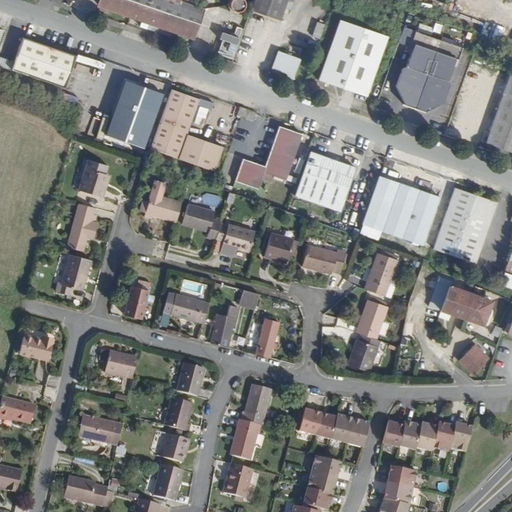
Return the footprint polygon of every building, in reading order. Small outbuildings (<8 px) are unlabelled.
[(96,0),(95,5),(190,38),(200,10),(175,1),(175,0),(96,0)] [(227,14),(230,15),(233,15),(235,13),(237,11),(238,9),(239,6),(238,3),(237,1),(235,0),(224,0),(223,2),(222,5),(222,8),(222,10),(224,13),(227,14)] [(278,20),(284,0),(252,0),(249,10),(278,20)] [(366,96),(385,36),(338,20),(317,79),(366,96)] [(311,37),(319,39),(324,24),(316,22),(311,37)] [(217,53),(233,58),(242,29),(226,24),(217,53)] [(443,84),(446,74),(445,72),(449,60),(454,61),(458,50),(399,30),(394,45),(406,49),(407,46),(411,47),(407,58),(405,60),(402,69),(397,71),(392,89),(400,106),(399,107),(422,114),(422,113),(439,105),(445,87),(443,84)] [(0,66),(66,89),(77,55),(21,36),(13,59),(0,54),(0,39),(2,32),(0,31),(0,66)] [(293,50),(291,56),(299,59),(303,60),(305,54),(293,50)] [(293,77),(299,59),(291,56),(275,51),(269,68),(286,74),(293,77)] [(511,151),(511,72),(510,71),(485,142),(511,151)] [(104,139),(140,152),(160,93),(124,80),(104,139)] [(221,143),(185,132),(189,117),(193,102),(195,96),(168,88),(149,148),(214,168),(221,143)] [(206,124),(211,101),(200,99),(195,122),(206,124)] [(245,117),(247,109),(240,107),(237,114),(241,115),(245,117)] [(257,191),(261,177),(272,180),(273,175),(284,179),(300,135),(278,128),(265,167),(242,160),(234,183),(257,191)] [(340,211),(355,169),(309,152),(294,195),(340,211)] [(100,186),(103,174),(102,174),(104,165),(85,160),(77,190),(100,196),(103,187),(100,186)] [(423,245),(438,198),(379,177),(362,224),(423,245)] [(175,223),(181,200),(159,194),(162,181),(152,178),(146,200),(142,199),(139,210),(144,211),(143,214),(143,215),(144,215),(151,218),(151,216),(175,223)] [(476,264),(497,204),(454,188),(433,249),(476,264)] [(232,202),(234,193),(228,191),(226,200),(232,202)] [(95,221),(96,216),(93,215),(95,207),(78,203),(67,247),(83,251),(87,237),(93,238),(97,222),(95,221)] [(205,237),(221,241),(237,246),(236,250),(247,253),(254,231),(210,218),(212,212),(186,204),(180,224),(206,232),(205,237)] [(287,256),(292,240),(270,233),(263,257),(272,259),(272,256),(286,260),(287,256)] [(293,258),(298,242),(292,240),(287,256),(293,258)] [(236,250),(237,246),(221,241),(219,253),(234,257),(236,250)] [(340,273),(345,251),(338,250),(337,253),(308,246),(303,267),(332,274),(333,271),(340,273)] [(399,257),(382,251),(381,255),(398,260),(399,257)] [(511,251),(503,277),(511,279),(511,251)] [(90,260),(69,254),(61,283),(57,282),(55,291),(69,295),(71,287),(82,290),(90,260)] [(386,297),(398,260),(381,255),(379,254),(366,290),(386,297)] [(492,301),(453,287),(454,282),(441,277),(430,307),(483,326),(492,301)] [(148,290),(150,282),(133,278),(131,286),(148,290)] [(214,283),(212,291),(219,293),(221,285),(214,283)] [(141,319),(148,290),(131,286),(124,314),(141,319)] [(255,310),(259,295),(243,291),(239,306),(255,310)] [(163,314),(203,324),(209,304),(168,294),(163,314)] [(357,333),(364,336),(362,342),(358,354),(355,353),(351,366),(371,372),(381,342),(376,340),(388,307),(368,300),(357,333)] [(228,346),(238,307),(230,305),(227,317),(218,314),(211,342),(228,346)] [(274,342),(278,325),(265,322),(257,354),(270,358),(274,342)] [(504,327),(498,324),(493,336),(499,339),(504,327)] [(435,338),(432,342),(436,344),(436,343),(442,347),(443,344),(438,341),(438,340),(435,338)] [(49,364),(54,345),(42,342),(42,345),(23,340),(19,356),(49,364)] [(472,373),(487,359),(475,346),(460,360),(472,373)] [(108,362),(110,352),(102,350),(99,360),(108,362)] [(136,365),(137,357),(111,350),(110,352),(108,362),(106,371),(133,377),(136,365)] [(199,396),(206,369),(185,363),(177,390),(199,396)] [(240,420),(241,420),(236,438),(238,439),(233,455),(252,461),(261,425),(263,426),(273,390),(252,385),(245,411),(243,410),(240,420)] [(187,422),(192,403),(171,397),(164,425),(188,431),(191,423),(187,422)] [(30,425),(34,406),(2,398),(0,405),(0,419),(11,422),(11,420),(30,425)] [(369,426),(362,425),(362,422),(346,417),(345,420),(337,418),(305,410),(299,432),(363,449),(369,426)] [(109,444),(114,424),(83,417),(79,438),(109,445),(109,444)] [(450,450),(464,454),(466,454),(472,432),(471,432),(456,427),(446,424),(446,428),(439,427),(438,429),(430,426),(429,429),(421,427),(421,430),(414,428),(415,426),(405,423),(405,426),(389,422),(383,445),(399,449),(400,448),(415,452),(416,449),(432,453),(433,450),(449,454),(450,450)] [(114,424),(109,444),(116,446),(121,426),(114,424)] [(180,461),(186,438),(167,433),(161,456),(180,461)] [(335,488),(340,471),(337,470),(339,463),(316,457),(303,504),(307,505),(320,509),(326,511),(328,503),(331,504),(333,496),(330,495),(332,488),(335,488)] [(246,498),(254,470),(232,464),(225,492),(246,498)] [(176,501),(183,470),(162,465),(154,496),(176,501)] [(20,472),(0,467),(0,489),(16,493),(20,472)] [(407,511),(409,507),(416,472),(394,468),(392,476),(389,475),(385,493),(388,494),(386,500),(384,508),(381,507),(379,511),(407,511)] [(114,492),(107,490),(107,489),(94,486),(95,484),(69,478),(64,499),(102,508),(103,505),(104,500),(110,501),(111,502),(114,492)] [(112,478),(110,487),(116,488),(119,479),(112,478)] [(157,511),(159,504),(140,499),(137,511),(157,511)]
